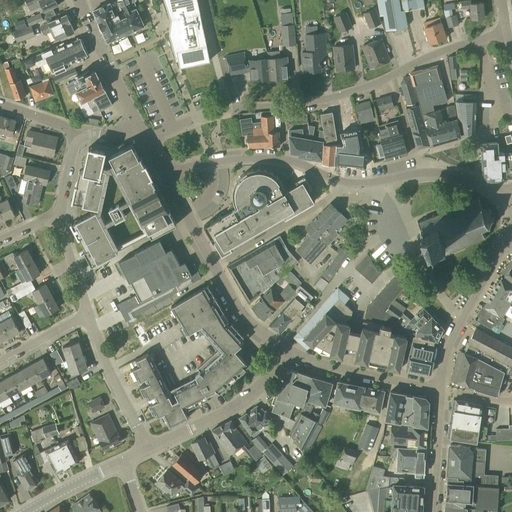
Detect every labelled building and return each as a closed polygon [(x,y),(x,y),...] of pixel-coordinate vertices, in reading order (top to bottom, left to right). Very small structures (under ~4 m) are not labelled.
[(24,0),(30,11),(34,10),(41,6),(44,12),(58,6),(55,0),(24,0)] [(110,2),(92,10),(107,44),(135,31),(136,32),(141,30),(141,29),(145,27),(136,7),(135,8),(132,2),(135,0),(116,0),(117,0),(110,3),(110,2)] [(197,0),(164,0),(171,20),(172,26),(169,26),(169,33),(176,60),(178,60),(179,67),(210,60),(197,0)] [(407,27),(404,11),(424,8),(422,0),(377,0),(380,16),(383,15),(386,30),(407,27)] [(470,4),(470,1),(460,2),(461,9),(470,8),(471,19),(484,18),(482,3),(470,4)] [(369,29),(381,24),(375,9),(363,14),(369,29)] [(339,33),(352,28),(346,12),(333,17),(339,33)] [(40,13),(26,19),(29,26),(43,20),(40,13)] [(293,25),(292,14),(280,15),(281,26),(282,46),(296,45),(294,25),(293,25)] [(74,32),(70,23),(71,20),(69,15),(66,15),(48,23),(48,24),(40,27),(44,35),(52,31),(56,40),(74,32)] [(456,15),(445,18),(448,28),(459,25),(456,15)] [(429,43),(445,38),(439,18),(423,23),(424,28),(429,43)] [(31,26),(13,32),(17,43),(35,36),(31,26)] [(303,72),(320,71),(319,56),(327,55),(325,33),(304,34),(305,53),(302,53),(303,72)] [(87,56),(80,39),(64,46),(63,43),(59,45),(60,48),(58,48),(57,46),(23,61),(30,78),(26,80),(28,85),(55,76),(73,68),(70,63),(87,56)] [(371,68),(389,61),(380,39),(362,46),(371,68)] [(336,70),(354,69),(351,45),(333,47),(336,70)] [(269,79),(268,59),(249,61),(246,62),(244,53),(224,56),(228,76),(252,71),(253,80),(269,79)] [(449,69),(457,68),(456,56),(448,57),(449,69)] [(14,68),(21,65),(19,58),(11,61),(14,68)] [(268,59),(269,79),(288,78),(286,58),(268,59)] [(9,68),(7,62),(2,64),(10,84),(15,99),(26,95),(21,80),(18,81),(13,67),(9,68)] [(421,115),(434,111),(433,105),(447,101),(437,66),(410,73),(411,76),(403,78),(401,85),(407,105),(418,102),(419,105),(418,105),(421,115)] [(55,83),(77,74),(75,68),(52,78),(55,83)] [(81,102),(105,91),(95,71),(90,73),(88,71),(75,77),(76,80),(66,85),(71,95),(76,92),(81,102)] [(48,81),(47,79),(43,81),(44,83),(31,88),(35,100),(53,94),(48,81)] [(223,100),(233,98),(230,88),(221,91),(223,100)] [(105,91),(81,102),(79,103),(85,116),(98,110),(99,112),(112,105),(109,99),(105,91)] [(457,119),(460,136),(474,132),(476,96),(463,95),(462,102),(455,101),(458,118),(457,119)] [(380,111),(393,107),(390,96),(377,99),(380,111)] [(358,116),(372,113),(369,102),(355,105),(358,116)] [(429,144),(421,115),(418,105),(406,108),(413,132),(412,132),(417,148),(429,144)] [(448,117),(456,116),(455,105),(446,107),(448,117)] [(460,136),(457,119),(446,122),(445,120),(443,121),(440,110),(434,111),(421,115),(429,144),(460,136)] [(320,114),(323,133),(325,142),(334,141),(337,138),(332,112),(320,114)] [(0,134),(11,137),(11,135),(15,121),(0,116),(0,134)] [(273,131),(272,116),(261,116),(262,128),(253,129),(251,118),(239,119),(242,136),(247,136),(247,148),(279,146),(279,131),(273,131)] [(392,137),(397,157),(407,154),(401,135),(397,120),(384,124),(385,128),(386,128),(389,138),(392,137)] [(381,143),(375,145),(379,159),(385,157),(386,160),(397,157),(392,137),(389,138),(386,128),(385,128),(379,130),(381,140),(381,143)] [(308,157),(311,140),(303,139),(302,129),(289,131),(290,136),(289,136),(291,152),(300,154),(299,156),(308,157)] [(323,145),(322,162),(322,163),(352,166),(352,162),(357,163),(357,166),(365,167),(366,154),(361,154),(362,145),(359,130),(341,133),(343,145),(339,144),(323,145)] [(53,157),(57,140),(42,137),(43,135),(28,131),(24,146),(19,144),(14,164),(24,167),(26,158),(22,157),(25,146),(31,147),(30,151),(53,157)] [(322,142),(325,142),(323,133),(318,134),(316,141),(311,140),(308,157),(308,158),(307,160),(322,162),(323,145),(321,145),(322,142)] [(496,143),(481,144),(483,175),(490,180),(505,179),(505,177),(511,176),(511,152),(497,153),(496,143)] [(119,247),(118,245),(107,224),(101,212),(110,170),(113,170),(128,200),(132,208),(141,225),(144,224),(146,229),(147,230),(150,235),(151,238),(176,226),(177,226),(170,212),(171,212),(156,183),(154,184),(151,178),(152,177),(145,165),(144,166),(140,158),(139,158),(132,144),(131,144),(131,145),(125,148),(124,144),(113,150),(94,145),(93,149),(88,148),(83,172),(79,171),(76,186),(75,186),(71,202),(76,203),(75,209),(80,219),(71,223),(70,223),(78,238),(79,238),(85,250),(83,250),(91,265),(92,265),(117,252),(118,252),(116,248),(119,247)] [(10,171),(14,157),(6,155),(2,167),(1,166),(4,176),(8,175),(9,171),(10,171)] [(42,184),(46,185),(49,171),(27,165),(23,179),(42,184)] [(283,192),(279,185),(282,183),(279,180),(277,177),(274,174),(270,172),(267,171),(263,170),(259,170),(255,170),(250,171),(248,172),(246,173),(245,173),(243,175),(241,176),(240,177),(239,179),(238,180),(236,182),(235,184),(235,186),(234,187),(233,189),(233,191),(233,192),(233,194),(232,196),(233,196),(232,198),(232,200),(232,201),(232,203),(231,204),(226,213),(225,214),(224,215),(223,216),(220,218),(220,217),(204,226),(213,242),(214,242),(222,256),(255,236),(256,236),(315,202),(308,191),(312,189),(305,179),(297,184),(283,192)] [(9,190),(17,186),(12,176),(10,176),(4,178),(9,190)] [(37,205),(42,184),(23,179),(23,180),(27,181),(22,201),(37,205)] [(433,259),(485,238),(482,230),(488,227),(492,219),(488,211),(481,208),(477,198),(418,223),(420,229),(419,231),(420,234),(419,234),(427,253),(430,251),(433,259)] [(0,202),(0,211),(4,220),(15,215),(8,199),(0,202)] [(126,215),(119,202),(108,207),(115,221),(126,215)] [(309,264),(326,247),(338,234),(335,232),(347,220),(330,203),(305,228),(311,234),(295,250),(309,264)] [(249,304),(298,261),(288,250),(280,236),(275,238),(226,267),(228,269),(228,268),(232,275),(235,281),(236,280),(249,303),(248,303),(249,304)] [(163,252),(158,242),(118,262),(129,282),(130,282),(136,295),(116,305),(125,321),(202,279),(193,264),(191,265),(189,261),(190,257),(181,254),(176,257),(171,248),(163,252)] [(18,269),(33,262),(27,250),(14,256),(12,253),(4,257),(8,265),(16,261),(17,263),(15,264),(18,269)] [(334,274),(348,255),(341,250),(327,270),(334,274)] [(392,252),(383,260),(387,264),(396,256),(392,252)] [(371,261),(367,254),(354,268),(360,273),(371,261)] [(0,279),(8,275),(0,259),(0,279)] [(511,261),(511,260),(501,273),(505,275),(505,276),(511,281),(511,261)] [(375,268),(371,261),(360,273),(366,278),(375,268)] [(14,294),(32,284),(29,279),(40,273),(33,262),(18,269),(15,271),(21,283),(6,291),(9,297),(14,294)] [(375,268),(366,278),(371,284),(381,272),(381,271),(377,271),(375,269),(375,268)] [(294,290),(299,285),(301,283),(290,271),(283,277),(289,283),(288,284),(294,290)] [(405,287),(400,279),(400,275),(394,276),(391,280),(402,290),(405,287)] [(324,277),(318,284),(326,291),(332,284),(324,277)] [(500,278),(483,307),(481,308),(476,315),(478,321),(491,329),(493,325),(498,328),(504,318),(502,317),(511,300),(511,283),(503,278),(502,279),(500,278)] [(310,294),(315,287),(305,279),(300,285),(310,294)] [(386,286),(397,296),(402,290),(391,280),(386,286)] [(39,303),(52,296),(45,284),(35,289),(32,284),(14,294),(17,300),(32,292),(39,303)] [(280,294),(286,301),(295,291),(294,290),(288,284),(280,294)] [(313,297),(299,285),(294,290),(295,291),(296,292),(289,302),(269,324),(280,333),(313,297)] [(386,286),(381,291),(392,301),(397,296),(386,286)] [(172,402),(148,353),(135,360),(138,366),(130,370),(135,379),(137,378),(138,381),(145,378),(147,383),(139,387),(144,396),(145,396),(147,399),(154,396),(156,401),(148,405),(153,414),(154,413),(156,417),(162,414),(169,427),(188,418),(184,411),(185,410),(188,409),(195,406),(208,399),(206,395),(216,390),(216,391),(246,364),(235,351),(243,343),(225,322),(204,287),(171,307),(187,334),(198,328),(218,351),(197,369),(200,372),(195,376),(196,379),(173,391),(178,399),(172,402)] [(264,320),(283,301),(271,288),(251,307),(264,320)] [(376,297),(387,307),(392,301),(381,291),(376,296),(376,297)] [(343,351),(356,354),(355,360),(399,370),(406,337),(394,335),(389,334),(391,328),(363,322),(361,333),(348,331),(349,324),(346,324),(347,319),(350,320),(352,311),(344,304),(349,298),(343,293),(342,294),(334,294),(332,294),(318,309),(320,311),(300,333),(300,341),(308,348),(311,344),(320,352),(342,357),(343,351)] [(52,296),(39,303),(45,315),(58,308),(52,296)] [(371,302),(382,312),(384,311),(383,311),(387,307),(376,297),(371,302)] [(371,302),(367,307),(378,317),(382,312),(371,302)] [(391,304),(385,312),(398,321),(412,336),(413,335),(437,340),(443,328),(423,308),(411,320),(402,313),(403,312),(391,304)] [(377,321),(378,317),(367,307),(364,318),(366,318),(377,321)] [(26,328),(32,325),(24,311),(18,314),(26,328)] [(378,321),(397,325),(398,321),(385,312),(384,311),(383,312),(379,317),(378,321)] [(1,322),(9,337),(20,331),(12,317),(1,322)] [(0,342),(9,337),(1,322),(0,322),(0,342)] [(511,347),(476,328),(468,343),(469,344),(464,352),(463,353),(459,351),(451,379),(456,381),(474,388),(474,389),(497,396),(504,371),(511,375),(511,347)] [(437,341),(437,340),(413,335),(412,336),(413,337),(409,355),(408,355),(405,370),(427,374),(430,372),(433,360),(435,348),(437,341)] [(67,361),(83,355),(78,342),(62,347),(67,361)] [(56,365),(63,362),(56,351),(50,354),(56,365)] [(83,355),(67,361),(71,374),(87,369),(83,355)] [(33,364),(41,379),(51,373),(43,358),(33,364)] [(30,384),(41,379),(33,364),(22,370),(30,384)] [(22,370),(12,375),(20,390),(23,395),(33,390),(30,385),(30,384),(22,370)] [(307,390),(311,377),(291,370),(286,372),(278,397),(274,395),(271,404),(274,406),(272,411),(280,413),(278,418),(286,420),(283,424),(284,426),(291,430),(295,421),(289,418),(295,402),(303,405),(307,394),(306,394),(308,390),(307,390)] [(9,396),(20,390),(12,375),(1,381),(9,396)] [(302,451),(316,423),(317,422),(316,422),(307,417),(313,406),(316,407),(317,403),(324,405),(332,384),(311,377),(307,390),(308,390),(306,394),(307,394),(310,395),(307,401),(308,401),(307,403),(305,403),(300,412),(295,421),(291,430),(289,433),(302,451)] [(70,390),(80,384),(76,378),(66,383),(70,390)] [(0,401),(9,396),(1,381),(0,381),(0,401)] [(62,381),(57,384),(59,386),(61,391),(66,388),(62,381)] [(356,407),(361,387),(338,382),(333,402),(345,405),(344,410),(353,412),(354,406),(356,407)] [(48,392),(50,397),(61,391),(59,386),(48,392)] [(361,387),(356,407),(364,408),(364,409),(379,413),(384,391),(361,387)] [(401,423),(402,423),(407,395),(406,395),(406,394),(389,391),(384,421),(401,424),(401,423)] [(40,402),(50,397),(48,392),(37,398),(40,402)] [(407,395),(402,423),(426,427),(428,402),(426,402),(424,400),(425,398),(407,395)] [(29,408),(40,402),(37,398),(27,403),(29,408)] [(92,412),(104,407),(100,398),(88,403),(92,412)] [(476,442),(476,441),(485,441),(487,427),(478,425),(482,405),(455,400),(452,421),(449,438),(476,442)] [(19,414),(29,408),(27,403),(16,409),(19,414)] [(259,410),(257,406),(240,418),(251,433),(271,420),(265,411),(264,412),(261,409),(259,410)] [(8,419),(19,414),(16,409),(6,414),(8,419)] [(330,412),(323,409),(316,422),(317,422),(323,425),(330,412)] [(0,423),(8,419),(6,414),(0,417),(0,423)] [(116,433),(108,415),(91,423),(99,442),(103,450),(121,442),(117,433),(116,433)] [(250,448),(235,428),(231,420),(212,430),(216,437),(229,455),(241,446),(253,462),(262,455),(254,445),(250,448)] [(55,423),(48,425),(52,436),(59,434),(55,423)] [(322,426),(316,424),(312,432),(317,435),(322,426)] [(370,451),(378,428),(366,424),(358,446),(370,451)] [(42,428),(30,431),(35,444),(42,442),(41,439),(45,438),(52,436),(48,425),(42,427),(42,428)] [(426,447),(426,428),(409,427),(392,425),(390,443),(426,447)] [(489,441),(511,440),(511,430),(509,430),(509,429),(496,429),(496,435),(489,435),(489,441)] [(15,454),(10,433),(0,435),(0,436),(5,456),(15,454)] [(262,452),(268,446),(258,435),(251,441),(261,453),(262,452)] [(208,446),(204,437),(191,443),(199,459),(207,455),(213,467),(218,464),(213,453),(214,452),(211,445),(208,446)] [(59,449),(68,467),(78,462),(79,462),(68,439),(56,445),(59,449)] [(308,441),(305,446),(310,449),(313,443),(308,441)] [(272,443),(262,452),(283,475),(293,466),(272,443)] [(56,473),(68,467),(59,449),(56,445),(45,451),(56,473)] [(472,452),(468,448),(459,448),(459,446),(449,445),(444,511),(482,511),(483,508),(497,509),(499,487),(483,486),(484,475),(486,449),(476,449),(472,452)] [(352,465),(356,452),(340,447),(334,467),(348,471),(350,464),(352,465)] [(425,474),(426,451),(398,449),(396,471),(415,473),(414,478),(424,478),(424,474),(425,474)] [(389,485),(404,485),(404,479),(389,478),(383,476),(389,456),(377,453),(365,491),(369,490),(389,485)] [(203,474),(181,454),(178,457),(176,455),(172,460),(174,462),(172,464),(195,484),(203,474)] [(24,455),(12,461),(19,474),(17,475),(26,489),(31,486),(33,488),(37,486),(36,483),(37,483),(29,468),(31,467),(24,455)] [(185,486),(167,470),(155,484),(164,491),(163,493),(169,498),(180,486),(191,495),(197,488),(189,481),(185,486)] [(0,499),(2,503),(10,499),(0,481),(0,499)] [(420,511),(423,487),(404,485),(389,485),(369,490),(373,511),(420,511)] [(75,511),(100,511),(89,494),(71,506),(75,511)] [(296,511),(305,503),(299,497),(299,496),(278,497),(279,511),(296,511)] [(172,511),(180,510),(178,503),(166,507),(167,511),(172,511)] [(296,511),(312,511),(305,503),(296,511)]
